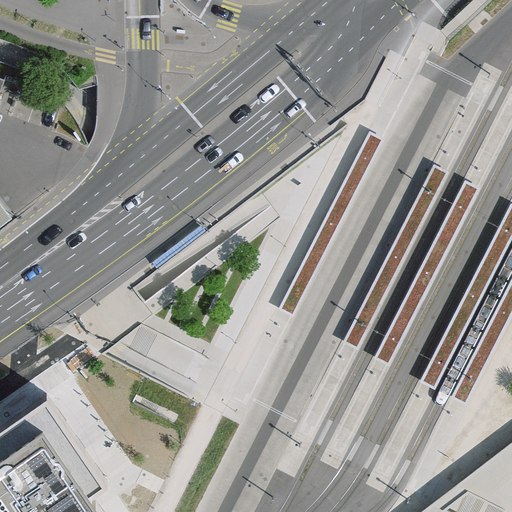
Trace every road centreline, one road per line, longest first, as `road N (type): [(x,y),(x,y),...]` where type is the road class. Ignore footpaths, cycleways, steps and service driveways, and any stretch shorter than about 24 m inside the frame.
road 1 (motorway): [(219,0),(198,316),(166,511)]
road 2 (motorway): [(223,511),(255,314),(273,0)]
road 3 (primary): [(0,325),(243,144),(295,96)]
road 4 (primary): [(326,9),(117,177)]
road 5 (primary): [(143,0),(139,112),(117,177)]
road 6 (primary): [(117,177),(0,268)]
road 7 (primary): [(295,96),(400,1)]
road 8 (primary): [(201,0),(256,19),(326,9)]
